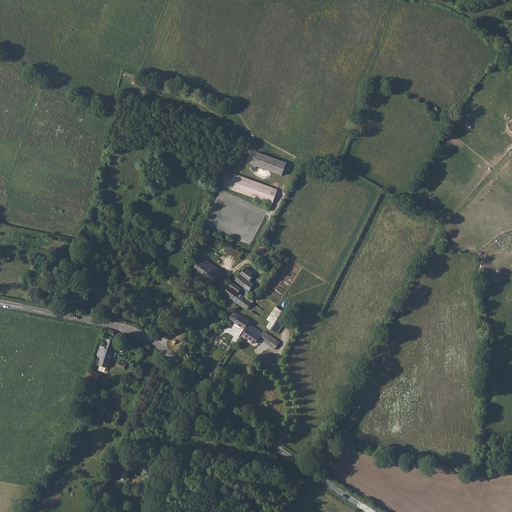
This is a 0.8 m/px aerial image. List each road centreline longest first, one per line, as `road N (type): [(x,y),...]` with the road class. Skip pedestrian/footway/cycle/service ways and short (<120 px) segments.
road 1 (tertiary): [(371,511),(223,410),(157,344),(102,323),(0,303)]
road 2 (track): [(157,344),(210,301),(263,234)]
